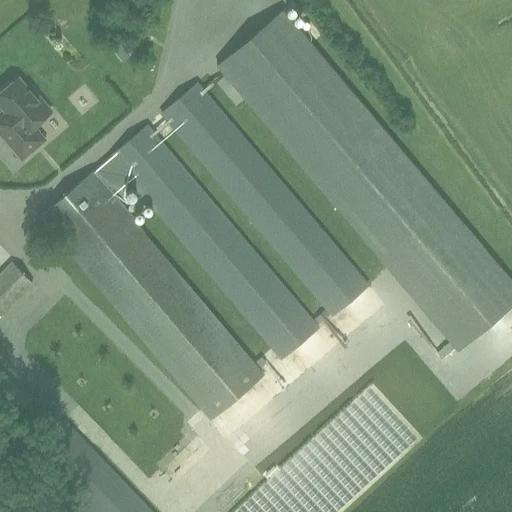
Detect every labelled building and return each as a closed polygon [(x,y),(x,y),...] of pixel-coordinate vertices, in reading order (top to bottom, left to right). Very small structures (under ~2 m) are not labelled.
[(218,67),(459,350),(511,305),(511,280),(283,11),(218,67)] [(92,37),(80,45),(88,56),(100,48),(92,37)] [(0,95),(0,102),(8,111),(0,117),(0,130),(24,159),(45,141),(35,128),(53,113),(32,88),(29,91),(19,79),(0,95)] [(334,316),(369,286),(198,84),(162,114),(334,316)] [(113,158),(92,175),(92,174),(42,216),(214,418),(264,376),(112,198),(132,181),(284,359),(319,329),(147,127),(112,157),(113,158)] [(0,318),(34,285),(14,264),(0,276),(0,318)] [(52,310),(34,328),(170,465),(202,433),(77,308),(75,310),(75,311),(64,322),(52,310)] [(0,369),(0,413),(1,415),(23,391),(0,369)] [(93,511),(152,511),(65,421),(35,450),(93,511)] [(233,511),(263,479),(249,466),(220,498),(210,489),(202,498),(210,506),(205,511),(233,511)]
